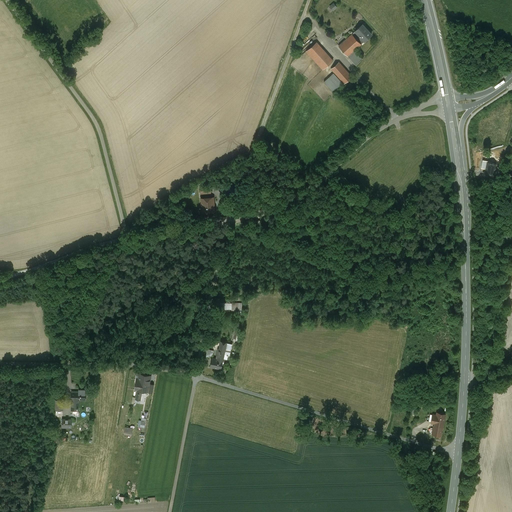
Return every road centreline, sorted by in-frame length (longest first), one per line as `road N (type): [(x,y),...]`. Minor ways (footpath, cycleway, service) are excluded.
road 1 (unclassified): [(458,452),(196,375)]
road 2 (unclassified): [(127,237),(92,116),(6,0)]
road 3 (unclassified): [(448,103),(384,126),(290,202),(231,218)]
road 4 (unclassified): [(231,218),(309,0)]
road 5 (unclassified): [(196,375),(138,365),(0,362)]
road 6 (primary): [(463,195),(464,382)]
road 7 (unclassified): [(196,375),(231,218)]
road 8 (unclassified): [(170,511),(196,375)]
road 9 (track): [(0,278),(117,240)]
